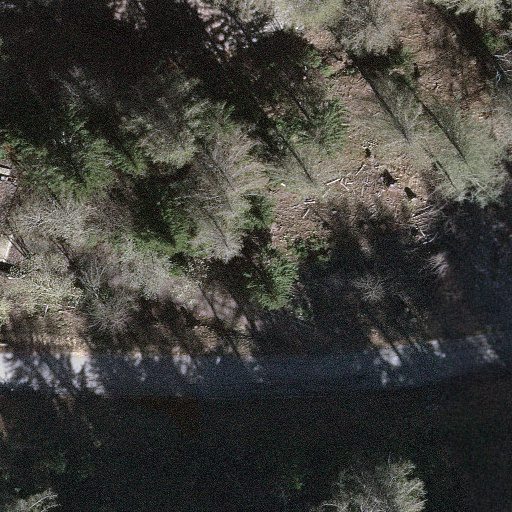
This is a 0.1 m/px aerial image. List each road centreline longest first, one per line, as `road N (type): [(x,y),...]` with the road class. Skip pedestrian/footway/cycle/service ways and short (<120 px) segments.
road 1 (unclassified): [(0,376),(305,378),(405,371),(511,349)]
road 2 (track): [(12,0),(183,33)]
